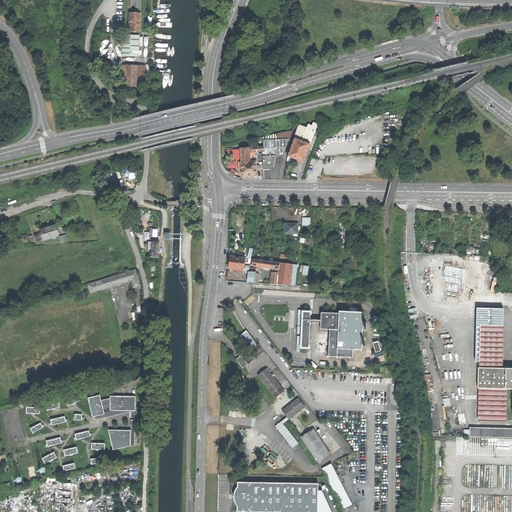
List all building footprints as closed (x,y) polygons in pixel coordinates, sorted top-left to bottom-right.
[(129,31),(140,32),(140,13),(129,13),(129,22),(129,31)] [(122,56),(139,57),(139,35),(123,35),(122,56)] [(122,66),(121,86),(144,86),(144,67),(122,66)] [(294,159),(304,163),(317,125),(313,124),(312,126),(309,125),(308,129),(299,126),(288,157),(294,159)] [(262,156),(275,156),(283,156),(288,142),(288,139),(263,140),(264,146),(264,151),(264,152),(262,152),(262,156)] [(264,151),(264,146),(240,148),(241,163),(242,178),(247,179),(257,179),(255,152),(264,151)] [(273,167),(275,156),(262,156),(263,169),(269,169),(273,169),(273,167)] [(285,234),(297,234),(298,224),(292,224),(286,224),(285,234)] [(43,240),(56,236),(53,226),(47,228),(40,230),(42,234),(35,236),(36,242),(43,239),(43,240)] [(60,243),(67,241),(65,235),(58,237),(60,243)] [(151,242),(148,242),(148,249),(153,249),(153,257),(159,257),(159,252),(160,252),(160,249),(160,247),(159,247),(159,242),(153,242),(151,242)] [(235,273),(243,274),(245,259),(241,258),(242,254),(238,254),(237,256),(236,256),(236,257),(230,257),(229,269),(236,270),(235,273)] [(298,265),(253,259),(252,266),(265,268),(279,270),(279,273),(271,272),(270,284),(295,286),(298,265)] [(137,322),(140,322),(138,286),(140,286),(137,277),(135,270),(87,284),(89,293),(131,281),(133,288),(135,287),(137,322)] [(459,292),(461,272),(453,272),(452,282),(448,282),(447,291),(459,292)] [(353,349),(362,350),(363,312),(339,311),(339,313),(321,312),(321,329),(330,329),(329,356),(342,357),(342,349),(353,349)] [(302,347),(309,347),(311,312),(303,312),(302,347)] [(478,420),(506,421),(506,389),(511,389),(511,368),(502,369),(503,327),(480,326),(479,368),(478,368),(477,389),(479,389),(478,420)] [(252,352),(258,347),(249,336),(245,331),(239,336),(252,352)] [(376,351),(378,357),(386,355),(383,344),(379,345),(380,349),(376,351)] [(353,357),(353,349),(342,349),(342,357),(353,357)] [(242,366),(246,363),(240,356),(236,359),(242,366)] [(143,368),(143,367),(141,359),(133,361),(134,370),(143,368)] [(275,398),(284,391),(267,369),(258,375),(275,398)] [(67,402),(70,407),(80,401),(78,396),(67,402)] [(100,396),(89,399),(94,417),(95,417),(105,414),(102,401),(100,396)] [(111,399),(111,411),(136,411),(136,397),(111,397),(111,399)] [(289,420),(305,407),(298,398),(282,411),(287,417),(275,426),(293,448),(299,443),(283,424),(288,420),(289,420)] [(111,399),(102,401),(105,414),(95,417),(96,421),(136,411),(111,411),(111,399)] [(466,413),(466,412),(465,407),(453,408),(455,415),(466,413)] [(301,434),(303,432),(294,419),(289,422),(299,435),(301,434)] [(32,429),(34,433),(44,428),(42,424),(32,429)] [(511,428),(469,428),(469,430),(469,437),(511,438),(511,428)] [(328,456),(330,454),(313,429),(301,437),(318,462),(328,456)] [(109,430),(114,450),(132,446),(132,431),(123,431),(109,430)] [(66,456),(79,453),(77,448),(65,451),(66,456)] [(44,459),(47,464),(58,458),(55,453),(44,459)] [(343,509),(352,504),(331,464),(322,469),(343,509)] [(72,511),(74,484),(47,482),(45,511),(72,511)] [(318,511),(318,491),(318,483),(237,482),(237,487),(236,488),(235,490),(234,493),(233,496),(234,499),(234,501),(235,504),(237,506),(237,511),(281,511),(280,511),(318,511)] [(96,511),(131,505),(140,504),(136,483),(93,491),(92,483),(82,485),(84,511),(96,511)] [(331,511),(322,491),(318,491),(318,511),(331,511)] [(131,511),(141,511),(142,503),(140,504),(131,505),(131,511)]
